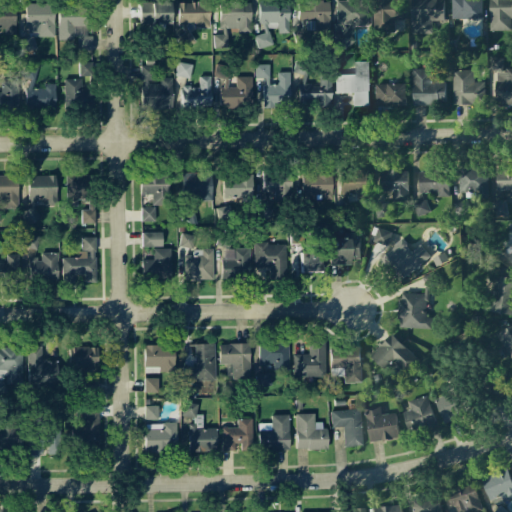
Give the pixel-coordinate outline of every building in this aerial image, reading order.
[(394,32),(394,21),(404,21),(403,0),(373,0),(373,32),(394,32)] [(410,0),(411,35),(432,34),(431,21),(444,21),(443,0),(410,0)] [(450,0),(451,19),(483,18),(482,0),(450,0)] [(511,30),(510,18),(511,18),(511,0),(489,0),(490,31),(511,30)] [(139,1),(139,23),(169,24),(170,2),(139,1)] [(209,26),(208,1),(178,2),(179,35),(177,35),(178,46),(190,46),(189,27),(209,26)] [(218,2),(219,28),(213,28),(213,47),(227,47),(226,28),(237,28),(237,33),(251,33),(250,1),(218,2)] [(289,33),(287,1),(257,2),(258,25),(263,24),(263,34),(255,34),(256,47),(270,46),(269,28),(277,28),(277,33),(289,33)] [(335,1),(334,47),(354,47),(354,27),(367,27),(367,1),(335,1)] [(25,4),(25,36),(54,35),(53,3),(25,4)] [(0,4),(0,27),(5,27),(5,34),(14,35),(15,5),(0,4)] [(92,50),(91,35),(86,36),(86,16),(57,17),(57,39),(77,39),(77,50),(92,50)] [(19,38),(20,51),(35,50),(35,38),(19,38)] [(511,103),(511,69),(503,70),(503,57),(489,57),(489,71),(495,71),(496,103),(511,103)] [(78,75),(92,76),(93,59),(79,59),(78,75)] [(353,106),(368,106),(367,61),(355,62),(355,74),(335,75),(336,93),(353,92),(353,106)] [(189,78),(192,65),(178,62),(175,75),(189,78)] [(171,77),(155,78),(155,63),(140,63),(140,109),(172,109),(171,77)] [(33,79),(37,68),(23,64),(20,76),(33,79)] [(214,65),(214,78),(226,78),(226,65),(214,65)] [(289,72),(277,72),(277,85),(268,85),(268,65),(255,65),(255,78),(263,78),(263,106),(289,106),(289,72)] [(412,105),(446,105),(445,83),(431,83),(431,69),(412,69),(412,105)] [(474,70),(452,70),(453,105),(482,104),(481,83),(474,83),(474,70)] [(210,107),(210,76),(199,77),(199,86),(180,87),(181,108),(210,107)] [(251,77),(235,76),(235,87),(219,87),(219,107),(251,107),(251,77)] [(0,78),(1,92),(0,91),(0,110),(17,110),(17,78),(0,78)] [(330,104),(331,78),(318,78),(318,85),(300,84),(300,103),(330,104)] [(64,79),(63,108),(93,109),(94,89),(80,89),(81,79),(64,79)] [(374,84),(375,106),(406,106),(406,83),(374,84)] [(54,84),(43,84),(43,88),(24,88),(25,109),(55,108),(54,84)] [(487,195),(486,168),(457,169),(457,196),(487,195)] [(496,191),(509,191),(509,203),(511,203),(511,169),(496,169),(496,191)] [(379,171),(379,192),(391,192),(391,201),(408,201),(407,170),(379,171)] [(302,172),(302,201),(332,200),(331,171),(302,172)] [(181,172),(182,196),(199,196),(200,201),(212,201),(211,172),(181,172)] [(262,196),(291,195),(290,172),(262,172),(262,196)] [(418,194),(448,195),(448,172),(419,172),(418,194)] [(76,205),(76,199),(87,199),(88,175),(66,174),(65,205),(76,205)] [(139,174),(140,194),(151,193),(151,205),(168,204),(168,174),(139,174)] [(252,175),(223,174),(222,198),(252,199),(252,175)] [(0,175),(0,196),(1,197),(1,208),(17,208),(17,175),(0,175)] [(55,175),(27,175),(28,200),(46,200),(46,205),(56,204),(55,175)] [(425,210),(425,201),(414,202),(414,210),(425,210)] [(216,208),(218,220),(231,217),(228,205),(216,208)] [(272,218),(272,205),(258,205),(258,218),(272,218)] [(39,219),(33,206),(20,212),(26,225),(39,219)] [(154,221),(153,207),(139,207),(140,221),(154,221)] [(81,208),(81,223),(94,223),(93,208),(81,208)] [(386,246),(391,233),(377,228),(372,241),(386,246)] [(161,232),(141,232),(141,246),(161,247),(161,232)] [(359,263),(359,232),(345,233),(345,239),(329,239),(330,263),(359,263)] [(191,249),(194,236),(181,233),(178,246),(191,249)] [(37,249),(37,235),(24,234),(23,248),(37,249)] [(95,282),(94,237),(79,237),(79,257),(61,258),(62,283),(73,283),(73,274),(83,274),(83,283),(95,282)] [(253,243),(253,268),(269,267),(269,279),(285,279),(285,243),(253,243)] [(420,245),(407,255),(398,243),(380,258),(399,281),(429,257),(420,245)] [(298,247),(299,272),(321,272),(320,246),(298,247)] [(170,276),(169,248),(152,249),(152,259),(141,259),(141,277),(170,276)] [(249,248),(221,248),(222,277),(249,277),(249,248)] [(183,255),(183,280),(212,279),(212,249),(192,249),(192,255),(183,255)] [(28,257),(28,280),(57,279),(57,252),(39,253),(39,257),(28,257)] [(18,255),(6,254),(6,263),(0,263),(0,276),(18,277),(18,255)] [(489,312),(510,315),(511,300),(511,278),(495,275),(489,312)] [(429,329),(430,294),(399,293),(398,328),(429,329)] [(511,360),(511,324),(495,335),(511,361),(511,360)] [(405,375),(419,363),(392,333),(369,355),(382,369),(392,360),(405,375)] [(274,364),(275,371),(288,371),(287,342),(258,343),(258,364),(274,364)] [(292,377),(324,377),(325,342),(308,342),(308,354),(292,354),(292,377)] [(226,378),(249,378),(248,343),(218,344),(218,364),(225,364),(226,378)] [(193,344),(194,381),(214,380),(213,344),(193,344)] [(143,345),(143,372),(173,371),(172,345),(143,345)] [(0,346),(0,394),(4,394),(4,385),(22,385),(21,347),(0,346)] [(25,347),(27,385),(55,384),(54,362),(42,362),(41,346),(25,347)] [(69,347),(69,377),(82,378),(82,367),(95,367),(96,347),(69,347)] [(330,376),(343,376),(343,383),(360,382),(359,347),(329,347),(330,376)] [(271,386),(268,373),(255,375),(257,388),(271,386)] [(144,393),(157,392),(157,378),(143,378),(144,393)] [(97,395),(97,381),(83,381),(84,395),(97,395)] [(434,400),(444,424),(461,417),(451,393),(434,400)] [(410,410),(402,412),(409,435),(436,426),(427,395),(407,401),(410,410)] [(196,418),(196,403),(182,403),(181,417),(196,418)] [(98,404),(78,404),(79,428),(71,428),(72,449),(99,448),(98,404)] [(157,405),(143,406),(144,420),(157,420),(157,405)] [(381,414),(380,408),(366,409),(368,441),(398,439),(397,413),(381,414)] [(331,427),(342,427),(343,447),(362,446),(361,409),(330,410),(331,427)] [(13,414),(0,413),(0,451),(21,452),(21,436),(13,436),(13,414)] [(296,450),(325,449),(325,422),(313,422),(313,413),(295,414),(296,450)] [(288,414),(270,415),(271,423),(257,423),(258,450),(289,449),(288,414)] [(221,450),(251,451),(252,419),(236,418),(236,427),(221,427),(221,450)] [(29,455),(44,454),(61,454),(60,423),(29,423),(29,455)] [(144,452),(176,452),(176,423),(144,424),(144,452)] [(187,426),(188,451),(216,450),(215,425),(187,426)] [(511,498),(511,480),(506,468),(481,480),(490,501),(505,494),(507,500),(511,498)] [(453,511),(477,511),(481,511),(475,482),(448,488),(453,511)] [(441,511),(437,496),(410,502),(412,511),(441,511)]
